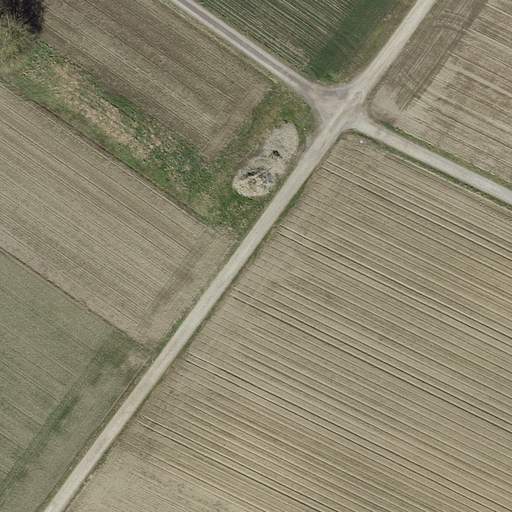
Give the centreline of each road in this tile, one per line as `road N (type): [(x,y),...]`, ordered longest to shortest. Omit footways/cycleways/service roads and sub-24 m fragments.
road 1 (track): [(427,0),(59,511)]
road 2 (residential): [(189,0),(348,112),(511,194)]
